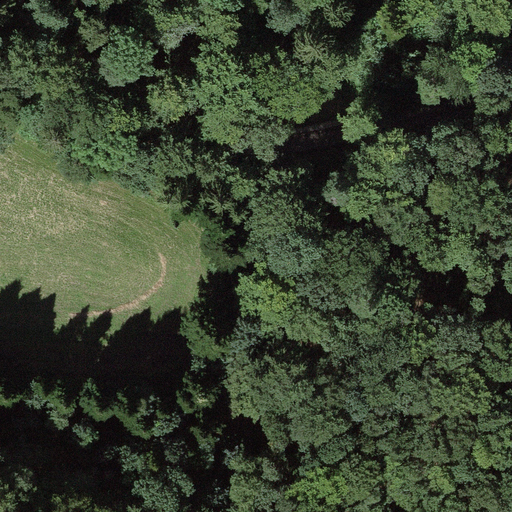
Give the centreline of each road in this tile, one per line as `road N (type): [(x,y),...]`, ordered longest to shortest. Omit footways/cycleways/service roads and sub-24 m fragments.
road 1 (track): [(6,0),(151,104),(196,130),(256,146),(312,145),(422,115),(511,102)]
road 2 (track): [(478,385),(137,390),(0,356)]
